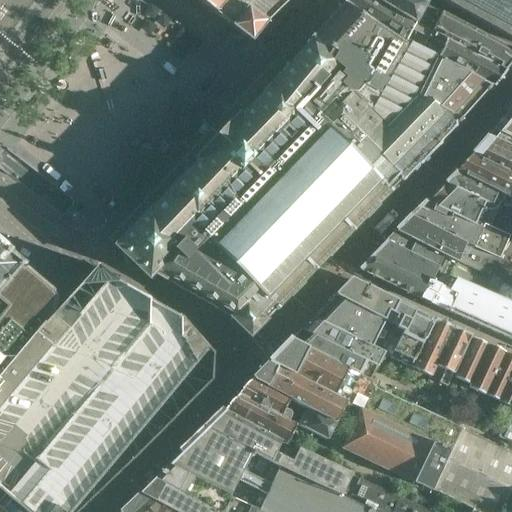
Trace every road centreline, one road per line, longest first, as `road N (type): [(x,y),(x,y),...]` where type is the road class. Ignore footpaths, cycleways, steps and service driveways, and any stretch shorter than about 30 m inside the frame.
road 1 (residential): [(99,511),(247,362),(189,312),(89,250)]
road 2 (residential): [(89,250),(322,0)]
